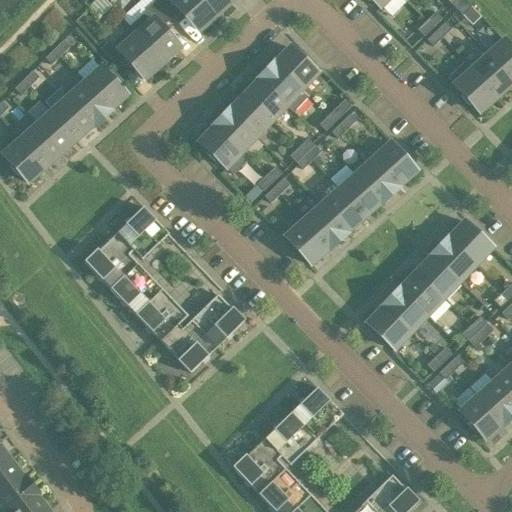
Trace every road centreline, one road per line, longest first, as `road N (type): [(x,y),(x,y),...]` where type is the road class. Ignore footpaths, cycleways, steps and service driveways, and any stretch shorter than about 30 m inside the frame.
road 1 (residential): [(484,502),(140,137),(284,0)]
road 2 (residential): [(308,0),(511,212)]
road 3 (residential): [(0,396),(83,499),(84,511)]
